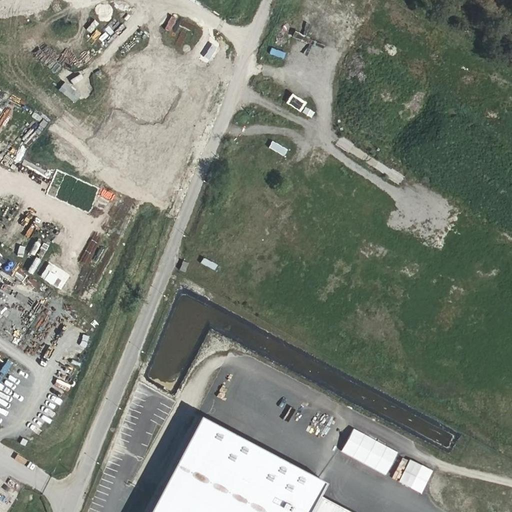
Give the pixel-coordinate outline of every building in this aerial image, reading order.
[(283,148),(286,142),(273,135),(270,142),(283,148)] [(268,174),(276,158),(268,154),(260,170),(268,174)] [(202,257),(199,263),(214,270),(217,264),(202,257)] [(62,377),(58,384),(71,391),(75,384),(62,377)] [(350,511),(317,494),(323,482),(196,414),(143,511),(350,511)] [(351,428),(340,452),(385,474),(397,451),(351,428)] [(390,478),(421,493),(432,470),(401,455),(390,478)]
